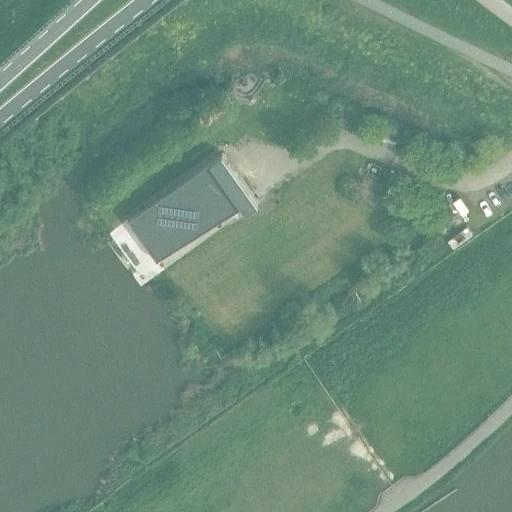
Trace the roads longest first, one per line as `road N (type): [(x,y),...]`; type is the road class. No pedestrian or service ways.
road 1 (primary): [(0,117),(145,0)]
road 2 (unclassified): [(511,406),(383,511)]
road 3 (primary): [(91,0),(0,81)]
